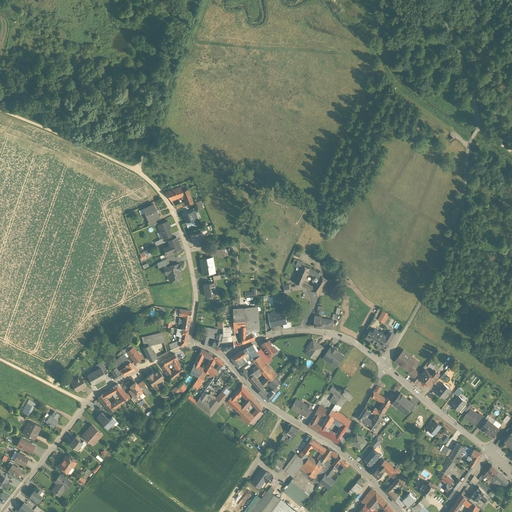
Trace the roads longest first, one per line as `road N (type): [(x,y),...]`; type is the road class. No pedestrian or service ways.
road 1 (residential): [(3,511),(89,400),(191,347)]
road 2 (residential): [(191,347),(196,297),(188,252),(171,209),(137,172)]
road 3 (residential): [(383,367),(347,342),(298,331),(224,358)]
road 4 (track): [(0,111),(137,172)]
road 5 (residential): [(224,358),(266,408),(337,451)]
road 6 (residential): [(487,452),(383,367)]
